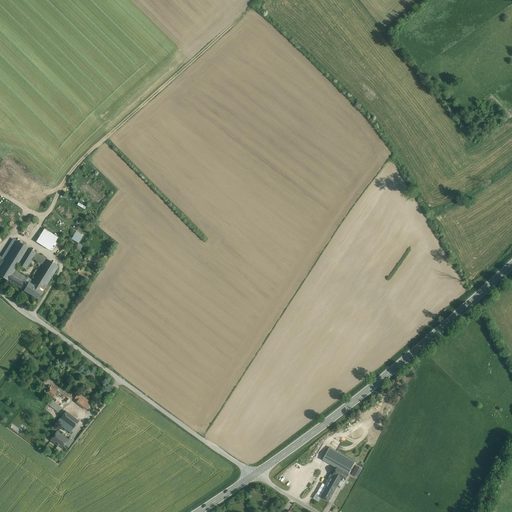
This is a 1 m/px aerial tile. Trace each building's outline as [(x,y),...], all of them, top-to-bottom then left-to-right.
[(36,243),(50,251),(59,238),(45,229),(36,243)] [(83,236),(77,232),(72,239),(79,243),(83,236)] [(12,238),(0,257),(0,258),(3,260),(5,262),(18,242),(12,238)] [(36,253),(18,242),(5,262),(3,260),(0,265),(0,266),(13,274),(15,271),(18,265),(26,269),(32,258),(36,253)] [(38,272),(36,276),(33,281),(36,282),(45,287),(58,266),(39,255),(36,260),(42,265),(38,272)] [(13,274),(0,266),(0,275),(8,281),(12,275),(13,274)] [(22,275),(15,271),(13,274),(12,275),(20,280),(22,275)] [(20,280),(12,275),(8,281),(24,291),(27,285),(25,283),(26,283),(25,282),(24,283),(20,280)] [(36,282),(33,281),(31,284),(29,283),(27,285),(24,291),(38,300),(43,291),(45,287),(36,282)] [(51,386),(44,395),(51,400),(58,391),(51,386)] [(87,400),(78,393),(75,398),(78,400),(77,401),(83,406),(87,400)] [(52,399),(48,404),(59,412),(63,407),(52,399)] [(92,404),(87,400),(83,406),(88,409),(92,404)] [(66,412),(60,419),(73,428),(79,421),(66,412)] [(73,428),(60,419),(57,423),(70,433),(73,428)] [(68,440),(57,432),(50,440),(58,446),(59,445),(62,447),(64,445),(68,440)] [(355,462),(329,447),(322,460),(337,468),(338,468),(348,474),(355,462)] [(362,469),(357,466),(353,473),(359,476),(362,469)] [(348,474),(338,468),(337,468),(334,475),(344,481),(348,474)] [(330,482),(334,475),(332,474),(325,484),(323,483),(317,494),(314,499),(319,502),(321,497),(321,496),(330,482)] [(344,481),(334,475),(330,482),(337,486),(340,488),(344,481)] [(330,482),(321,496),(321,497),(329,502),(329,501),(337,486),(330,482)]
